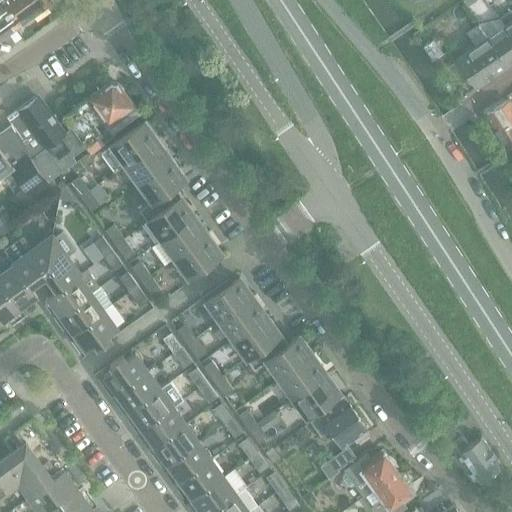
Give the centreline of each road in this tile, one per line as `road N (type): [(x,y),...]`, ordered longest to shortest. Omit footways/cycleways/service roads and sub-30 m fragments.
road 1 (tertiary): [(511,357),(278,0)]
road 2 (residential): [(481,511),(390,414),(263,239)]
road 3 (tertiary): [(511,454),(333,193)]
road 4 (residential): [(263,239),(97,11)]
road 5 (residential): [(159,511),(34,342),(0,367)]
road 6 (unclassified): [(197,0),(312,163)]
road 7 (tertiary): [(239,0),(313,126),(312,163)]
road 8 (unclassified): [(430,126),(325,0)]
road 9 (unclassified): [(511,253),(430,126)]
